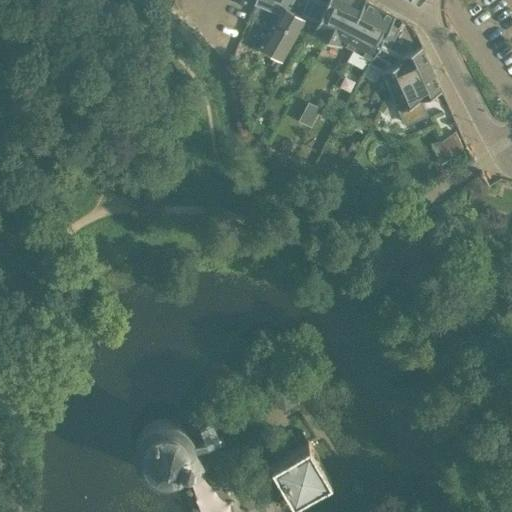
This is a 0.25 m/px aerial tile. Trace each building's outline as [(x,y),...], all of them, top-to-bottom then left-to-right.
[(255,0),(253,4),(277,14),(257,47),(280,60),(305,18),(287,9),(292,0),(255,0)] [(315,20),(310,32),(327,40),(344,0),(307,0),(301,14),(315,20)] [(363,0),(344,0),(327,40),(339,45),(341,42),(351,47),(361,26),(353,22),(363,0)] [(361,26),(351,47),(370,58),(378,42),(388,48),(398,28),(390,23),(394,16),(364,0),(363,0),(353,22),(361,26)] [(429,66),(420,46),(401,55),(388,48),(378,42),(370,58),(367,63),(381,70),(388,87),(416,75),(415,72),(429,66)] [(398,109),(440,91),(429,66),(415,72),(416,75),(388,87),(398,109)] [(441,138),(449,155),(465,152),(455,129),(441,138)] [(272,402),(284,405),(295,399),(299,387),(293,375),(280,372),(269,378),(265,391),(272,402)] [(153,476),(161,478),(170,478),(179,475),(184,472),(188,468),(189,465),(193,457),(194,448),(191,440),(187,432),(180,426),(171,423),(162,423),(154,425),(146,430),(141,437),(138,446),(138,455),(140,463),(146,470),(153,476)] [(275,457),(268,462),(291,501),(330,478),(308,439),(306,440),(301,430),(293,434),(290,430),(276,438),(278,442),(269,448),(275,457)] [(198,511),(190,483),(190,482),(188,475),(208,463),(204,457),(189,465),(188,468),(184,472),(179,475),(181,481),(190,511),(198,511)]
